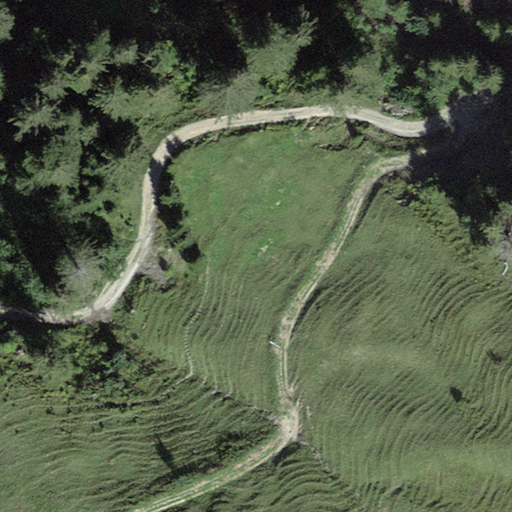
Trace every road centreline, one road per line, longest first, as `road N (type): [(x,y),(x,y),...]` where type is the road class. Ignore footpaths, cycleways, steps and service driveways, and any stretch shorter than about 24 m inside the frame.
road 1 (track): [(511,77),(474,106),(415,126),(325,111),(196,127),(161,154),(145,238),(102,305),(82,317),(0,310)]
road 2 (track): [(127,511),(231,468),(271,441),(289,322),(339,243),(360,188),(382,164),(438,148),(474,106)]
